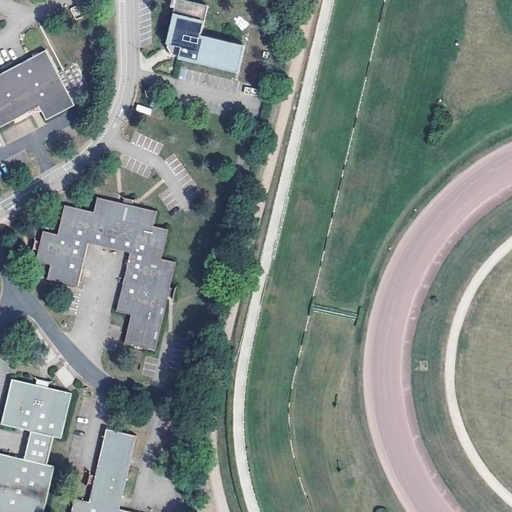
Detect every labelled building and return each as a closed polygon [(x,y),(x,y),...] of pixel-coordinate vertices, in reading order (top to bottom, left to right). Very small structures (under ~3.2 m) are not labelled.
[(206,6),(181,0),(177,0),(166,49),(169,52),(171,55),(237,70),(243,45),(200,35),(206,6)] [(71,7),(73,17),(81,15),(78,6),(71,7)] [(74,107),(46,53),(0,76),(0,129),(35,112),(39,109),(46,122),(74,107)] [(131,254),(116,312),(130,315),(123,344),(152,351),(166,295),(174,264),(159,260),(167,230),(152,227),(156,213),(120,204),(97,199),(93,213),(64,206),(57,235),(42,232),(35,261),(49,264),(45,280),(75,287),(86,243),(131,254)] [(55,434),(62,435),(73,390),(49,384),(51,379),(38,376),(37,382),(13,376),(2,421),(31,428),(25,456),(0,449),(0,511),(44,511),(55,464),(47,462),(55,434)] [(132,511),(120,509),(137,436),(107,429),(96,476),(89,501),(77,498),(73,511),(132,511)]
